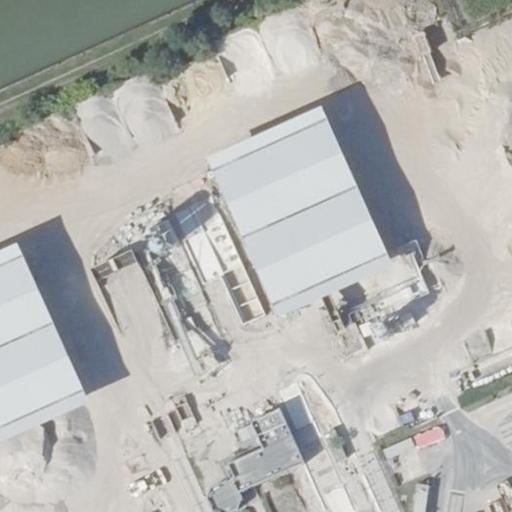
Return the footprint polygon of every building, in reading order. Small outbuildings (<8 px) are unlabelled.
[(342,97),(223,147),(292,313),(411,262),(342,97)] [(0,434),(119,385),(50,219),(0,240),(0,434)] [(239,388),(229,393),(230,397),(240,392),(239,388)] [(260,471),(262,477),(314,456),(297,416),(268,428),(273,441),(238,456),(244,470),(219,480),(215,488),(220,502),(231,506),(249,499),(253,487),(251,482),(253,481),(251,475),(260,471)] [(355,432),(350,422),(338,427),(343,437),(355,432)] [(253,481),(262,477),(260,471),(251,475),(253,481)]
